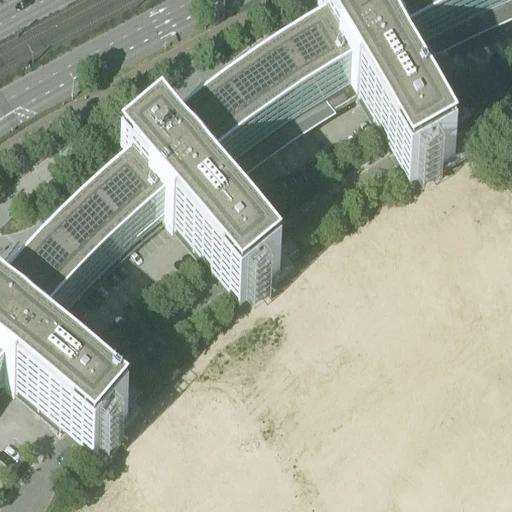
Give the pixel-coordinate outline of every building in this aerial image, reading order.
[(372,16),(371,16),(403,78),(405,77),(405,76),(430,63),(455,50),(481,37),(507,26),(511,23),(511,0),(400,0),(398,1),(396,2),(372,16)] [(315,30),(322,43),(331,35),(330,32),(330,30),(331,27),(332,26),(334,24),(336,24),(339,24),(342,25),(343,27),(352,22),(359,19),(364,18),(368,17),(360,4),(332,20),(315,30)] [(369,19),(368,17),(364,18),(359,19),(352,22),(343,27),(342,25),(339,24),(336,24),(334,24),(332,26),(331,27),(330,30),(330,32),(331,35),(322,43),(324,45),(322,45),(322,44),(321,45),(349,93),(355,105),(357,104),(386,154),(393,165),(408,192),(412,190),(449,169),(453,166),(438,139),(431,128),(432,128),(403,78),(371,16),(370,17),(370,18),(369,19)] [(276,139),(283,150),(303,137),(310,132),(330,119),(355,105),(349,93),(321,45),(320,46),(311,50),(303,55),(295,60),(293,61),(282,68),(270,76),(268,77),(256,85),(245,93),(243,94),(274,137),(276,139)] [(171,149),(206,192),(229,174),(251,157),(259,167),(260,166),(283,150),(276,139),(274,137),(243,94),(242,94),(231,102),(220,110),(218,112),(207,120),(196,129),(194,130),(183,139),(172,148),(171,149)] [(505,138),(503,139),(511,154),(511,129),(503,134),(505,138)] [(118,171),(128,183),(135,174),(134,172),(133,170),(133,168),(133,166),(134,165),(136,163),(137,162),(139,161),(141,161),(143,162),(144,163),(145,164),(153,158),(161,153),(166,151),(169,150),(158,138),(133,159),(118,171)] [(135,174),(128,183),(129,185),(128,186),(127,185),(163,228),(171,238),(173,237),(209,282),(210,281),(213,285),(236,313),(238,315),(242,312),(275,285),(278,282),(253,251),(250,248),(213,203),(215,202),(206,192),(171,149),(170,149),(171,150),(170,151),(169,150),(166,151),(161,153),(153,158),(145,164),(144,163),(143,162),(141,161),(139,161),(137,162),(136,163),(134,165),(133,166),(133,168),(133,170),(134,172),(135,174)] [(511,181),(511,180),(464,196),(484,253),(508,245),(504,232),(511,229),(511,181)] [(70,236),(59,247),(99,286),(119,266),(141,247),(163,228),(127,185),(115,195),(104,204),(92,215),(80,226),(70,236)] [(412,260),(483,337),(511,310),(511,295),(448,226),(412,260)] [(7,302),(0,310),(0,315),(40,350),(59,328),(79,307),(99,286),(59,247),(48,257),(39,267),(27,279),(16,291),(7,302)] [(0,391),(3,393),(13,402),(14,400),(49,430),(59,438),(92,466),(95,463),(123,430),(126,426),(93,398),(84,390),(48,360),(50,358),(40,350),(0,315),(0,391)]
